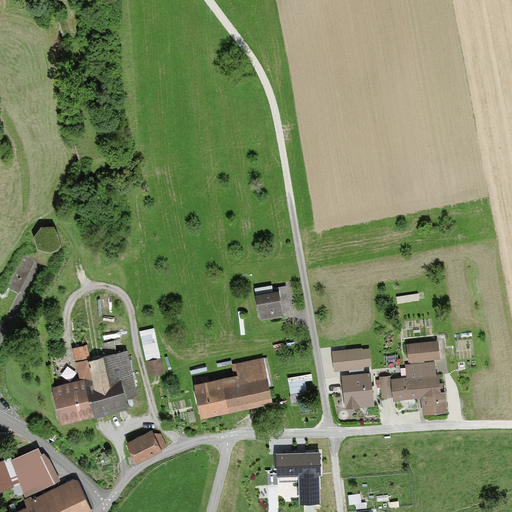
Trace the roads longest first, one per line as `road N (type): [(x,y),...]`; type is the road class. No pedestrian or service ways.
road 1 (track): [(208,0),(255,62),(274,113),(331,433)]
road 2 (track): [(182,443),(157,425),(126,302),(83,282)]
road 3 (residential): [(331,433),(511,424)]
road 4 (residential): [(227,437),(182,443),(128,474),(108,503)]
road 5 (residential): [(0,417),(47,446),(108,503)]
